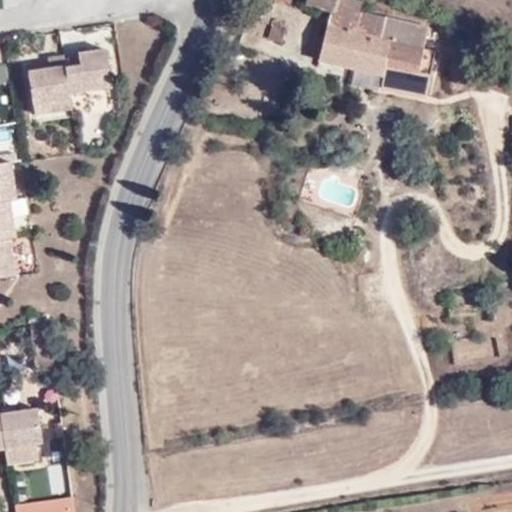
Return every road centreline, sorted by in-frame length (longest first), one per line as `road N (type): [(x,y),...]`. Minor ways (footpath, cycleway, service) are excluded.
road 1 (unclassified): [(122,511),(113,277),(121,226),(216,7)]
road 2 (unknown): [(178,511),(418,475)]
road 3 (residential): [(0,26),(186,0)]
